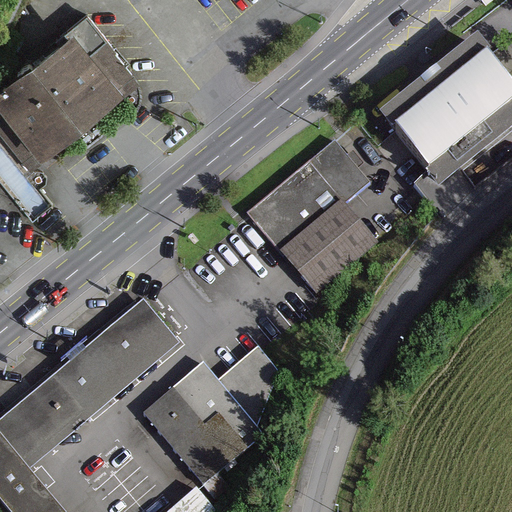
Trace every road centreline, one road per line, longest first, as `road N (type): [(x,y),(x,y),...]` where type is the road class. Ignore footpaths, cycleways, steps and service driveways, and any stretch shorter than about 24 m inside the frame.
road 1 (primary): [(407,0),(0,333)]
road 2 (residential): [(511,195),(453,248),(405,308),(354,393),(317,511)]
